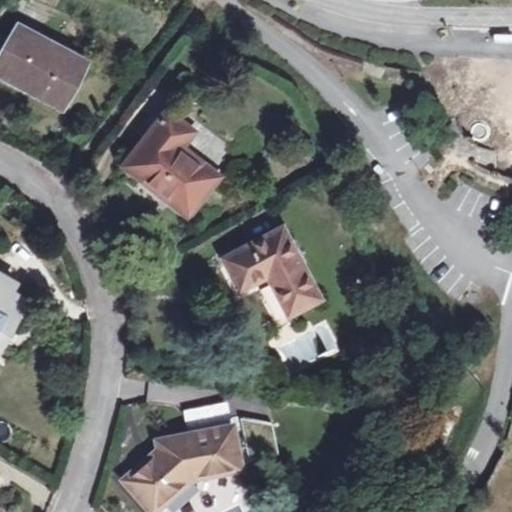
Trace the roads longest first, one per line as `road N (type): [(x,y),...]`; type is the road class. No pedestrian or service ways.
road 1 (residential): [(71,511),(93,431),(103,347),(80,264),(44,198),(0,165)]
road 2 (residential): [(447,511),(479,458),(511,342)]
road 3 (tertiary): [(333,0),(388,15),(511,19)]
